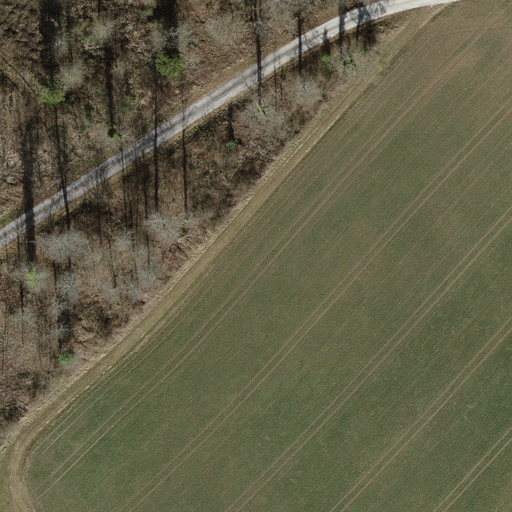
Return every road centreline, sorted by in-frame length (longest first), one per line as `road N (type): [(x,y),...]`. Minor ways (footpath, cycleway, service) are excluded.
road 1 (track): [(20,511),(6,490),(14,442),(448,0)]
road 2 (track): [(0,237),(319,22),(416,0)]
